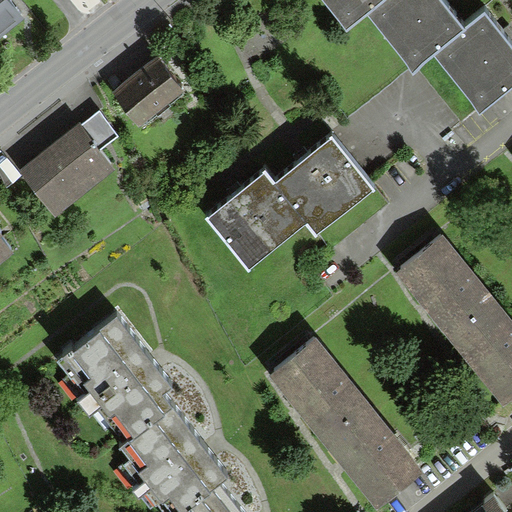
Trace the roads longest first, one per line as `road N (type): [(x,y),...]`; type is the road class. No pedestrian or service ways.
road 1 (residential): [(511,119),(327,268)]
road 2 (secondary): [(0,119),(155,0)]
